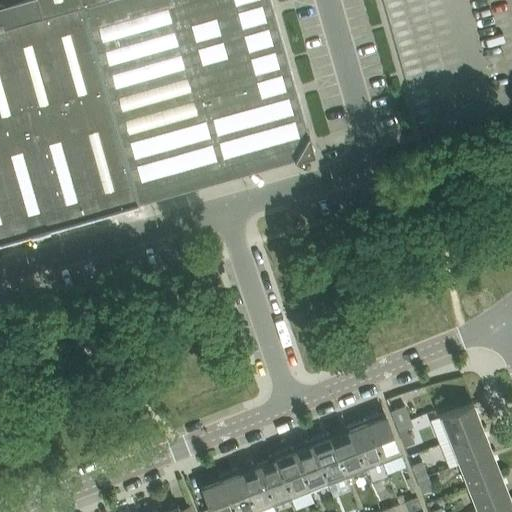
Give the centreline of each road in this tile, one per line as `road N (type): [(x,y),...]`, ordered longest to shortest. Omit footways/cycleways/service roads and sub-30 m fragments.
road 1 (unclassified): [(228,207),(355,170),(369,146),(330,0)]
road 2 (tertiary): [(7,511),(285,406)]
road 3 (unclassified): [(0,270),(228,207)]
road 4 (unclassified): [(285,406),(228,207)]
road 5 (tertiary): [(285,406),(423,353)]
